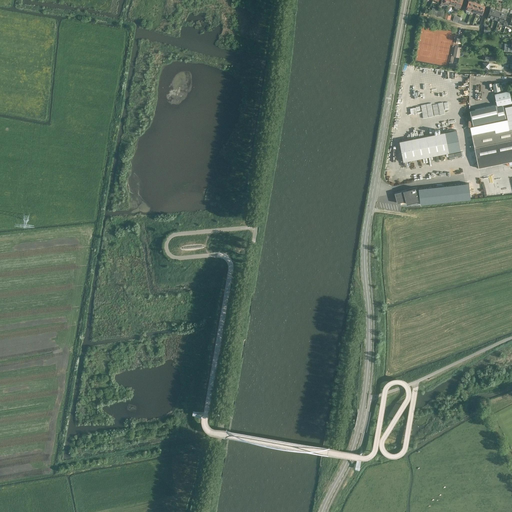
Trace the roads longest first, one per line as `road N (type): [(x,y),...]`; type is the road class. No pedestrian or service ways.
road 1 (tertiary): [(406,0),(365,238),(364,397),(348,457),(321,511)]
road 2 (unclassified): [(206,511),(289,0)]
